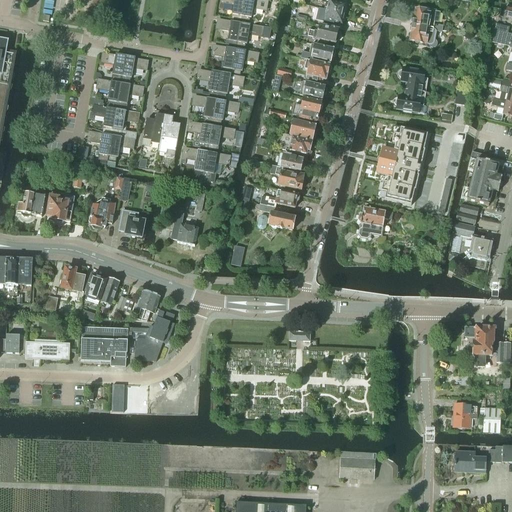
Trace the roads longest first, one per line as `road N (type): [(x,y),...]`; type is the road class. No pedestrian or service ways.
road 1 (residential): [(304,290),(381,0)]
road 2 (residential): [(0,376),(145,379),(188,352),(206,299)]
road 3 (residential): [(94,42),(72,145),(45,135),(63,37)]
road 4 (tertiary): [(0,245),(78,252),(206,299)]
road 5 (tertiary): [(426,511),(424,310)]
